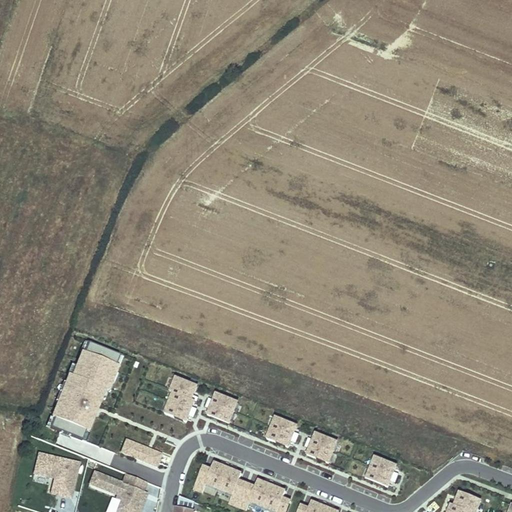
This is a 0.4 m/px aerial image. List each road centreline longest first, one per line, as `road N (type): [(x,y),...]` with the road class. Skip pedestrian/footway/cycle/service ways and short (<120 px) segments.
road 1 (residential): [(402,507),(391,511),(209,440),(188,445),(166,511)]
road 2 (residential): [(511,482),(452,468),(402,507)]
